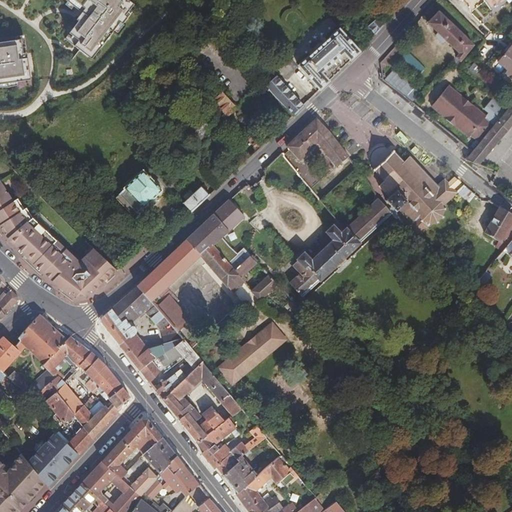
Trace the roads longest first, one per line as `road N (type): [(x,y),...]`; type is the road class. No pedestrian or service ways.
road 1 (residential): [(350,77),(78,323)]
road 2 (residential): [(350,77),(511,206)]
road 3 (residential): [(144,396),(41,511)]
road 4 (residential): [(144,396),(234,511)]
